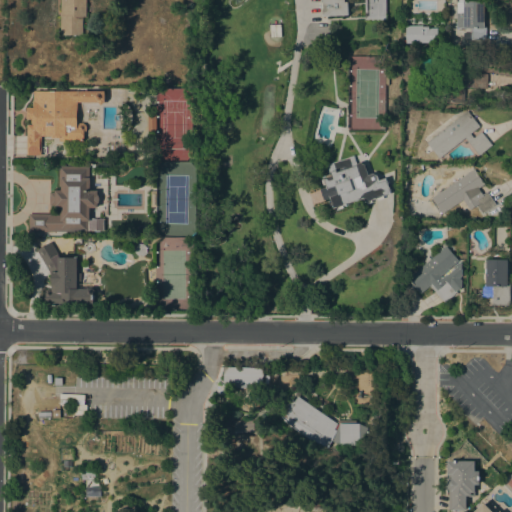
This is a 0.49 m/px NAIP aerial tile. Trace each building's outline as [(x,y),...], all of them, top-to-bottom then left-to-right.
[(60,0),(86,0),(86,16),(82,16),(83,34),(60,34),(60,0)] [(347,0),(348,15),(321,16),(320,0),(347,0)] [(385,0),(385,20),(364,20),(364,0),(385,0)] [(484,7),(485,7),(485,26),(486,26),(486,40),(466,39),(466,34),(471,34),(471,27),(456,27),(456,2),(463,2),(463,1),(484,1),(484,7)] [(422,25),(422,26),(428,26),(428,28),(437,28),(437,42),(406,43),(405,26),(422,25)] [(464,102),(445,101),(447,50),(465,51),(464,102)] [(466,73),(487,73),(487,88),(469,87),(469,86),(465,86),(466,73)] [(26,155),(26,124),(31,124),(31,119),(26,119),(26,107),(32,107),(33,91),(80,91),(104,91),(104,102),(101,105),(98,102),(77,101),(76,124),(78,124),(79,123),(83,123),(86,126),(86,130),(84,132),(84,136),(83,136),(83,141),(62,141),(59,141),(59,137),(50,138),(50,136),(40,136),(40,155),(26,155)] [(464,137),(439,158),(426,143),(467,110),(479,126),(470,133),(473,138),(481,131),(491,145),(479,154),(478,154),(464,137)] [(333,206),(331,207),(328,199),(324,200),(321,189),(324,188),(321,180),(324,179),(323,177),(330,174),(329,172),(327,165),(353,155),(356,163),(360,162),(364,164),(368,175),(372,173),(377,176),(379,180),(386,177),(386,179),(387,178),(391,189),(390,190),(391,193),(383,196),(384,199),(379,200),(377,197),(371,199),(372,202),(367,204),(366,201),(365,202),(363,198),(348,203),(348,205),(344,206),(344,205),(343,205),(343,207),(337,210),(336,207),(334,208),(333,206)] [(28,213),(50,214),(50,215),(60,215),(60,207),(54,207),(54,205),(49,205),(49,192),(54,192),(54,190),(60,190),(60,186),(58,186),(58,165),(89,165),(88,177),(90,177),(90,190),(97,190),(97,194),(98,196),(99,198),(99,200),(98,202),(97,204),(97,207),(89,207),(89,218),(104,218),(104,230),(28,231),(28,213)] [(473,169),(484,185),(474,191),(478,196),(486,191),(495,204),(482,213),(476,205),(469,210),(462,199),(441,213),(431,197),(473,169)] [(78,270),(80,270),(80,283),(91,283),(91,288),(94,290),(94,295),(93,295),(93,304),(70,304),(70,306),(44,306),(44,289),(50,289),(50,273),(36,249),(51,241),(60,257),(77,257),(77,258),(79,258),(78,270)] [(430,285),(420,294),(407,279),(446,245),(459,260),(440,277),(441,278),(445,274),(446,275),(454,268),(452,267),(457,263),(461,263),(461,274),(461,276),(459,277),(459,278),(461,279),(461,287),(457,290),(456,289),(455,290),(457,292),(445,302),(430,285)] [(507,269),(509,269),(509,278),(506,278),(506,283),(509,283),(509,305),(492,305),(492,297),(482,297),(482,285),(485,285),(485,259),(507,259),(507,269)] [(262,388),(234,387),(234,382),(222,381),(223,367),(263,368),(262,388)] [(340,379),(329,379),(330,368),(341,368),(340,379)] [(54,377),(62,377),(62,385),(54,385),(54,377)] [(59,403),(59,393),(83,394),(83,404),(86,404),(85,414),(74,413),(73,403),(59,403)] [(336,423),(337,420),(355,420),(355,423),(359,423),(368,427),(367,430),(367,432),(365,433),(359,445),(339,445),(331,440),(326,448),(316,442),(316,444),(311,441),(311,440),(308,438),(298,432),(292,427),(291,426),(290,427),(281,418),(282,418),(278,413),(292,399),(293,401),(298,396),(336,423)] [(474,461),(475,471),(479,471),(479,484),(474,484),(474,490),(475,490),(475,496),(470,496),(470,495),(464,496),(464,509),(451,509),(448,509),(448,491),(447,491),(447,478),(448,478),(448,474),(447,474),(447,461),(474,461)] [(94,468),(94,475),(94,479),(82,479),(81,475),(81,468),(94,468)] [(511,474),(511,473),(501,484),(511,493),(511,474)] [(473,511),(483,502),(490,510),(494,506),(500,511),(473,511)]
